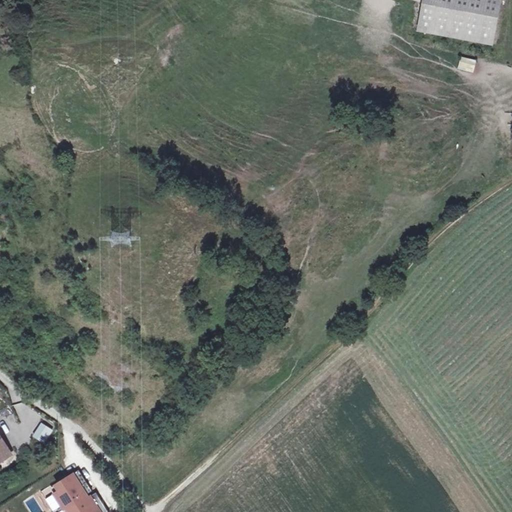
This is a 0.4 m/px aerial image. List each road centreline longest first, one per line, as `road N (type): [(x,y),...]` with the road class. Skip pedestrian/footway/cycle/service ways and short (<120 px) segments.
road 1 (track): [(511,177),(436,233),(350,336),(150,511)]
road 2 (track): [(149,511),(95,445),(0,372)]
